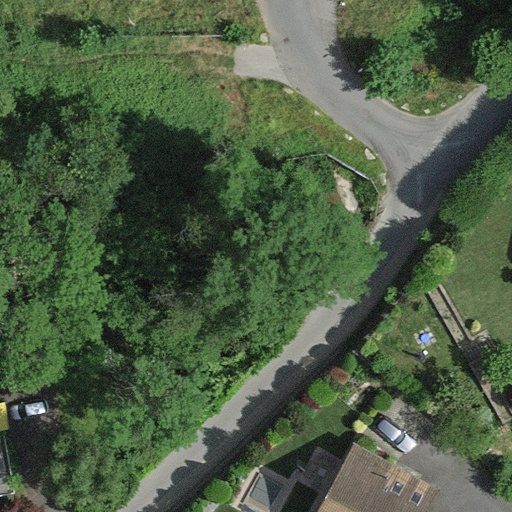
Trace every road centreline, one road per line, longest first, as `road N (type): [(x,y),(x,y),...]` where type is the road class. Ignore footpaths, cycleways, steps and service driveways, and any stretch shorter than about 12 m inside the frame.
road 1 (residential): [(444,186),(297,358),(144,511)]
road 2 (residential): [(444,186),(303,0)]
